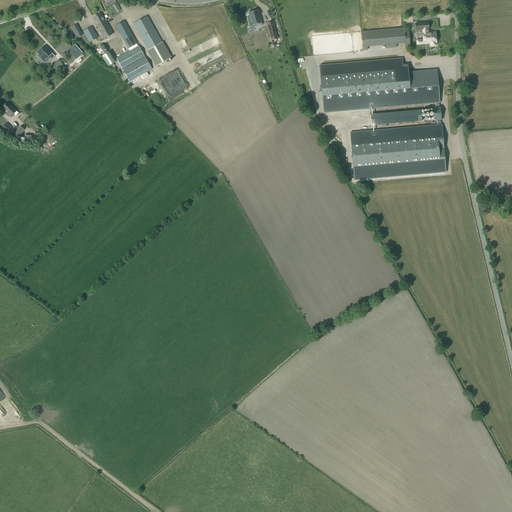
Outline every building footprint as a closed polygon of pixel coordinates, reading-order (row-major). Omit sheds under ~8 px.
[(247,17),(250,28),(262,25),(258,10),(248,13),(249,16),(247,17)] [(104,40),(113,34),(105,20),(104,20),(101,14),(93,18),(96,25),(95,25),(104,40)] [(162,42),(147,16),(133,24),(147,51),(156,66),(171,58),(162,42)] [(128,49),(137,44),(124,21),(115,26),(128,49)] [(415,30),(422,30),(423,34),(422,34),(423,40),(420,41),(420,43),(427,42),(427,44),(431,43),(431,46),(435,45),(435,43),(436,43),(435,33),(434,33),(434,32),(430,33),(427,34),(426,29),(428,29),(427,23),(415,24),(415,30)] [(77,38),(81,36),(77,26),(72,28),(77,38)] [(89,43),(98,38),(92,27),(83,32),(89,43)] [(274,28),(268,29),(271,41),(278,39),(274,28)] [(362,51),(367,51),(367,46),(385,45),(386,49),(396,48),(395,44),(404,43),(405,47),(409,46),(408,32),(404,33),(403,28),(361,33),(362,51)] [(71,64),(73,62),(81,54),(73,45),(68,50),(71,53),(68,56),(66,58),(71,64)] [(99,46),(97,50),(99,54),(104,54),(106,50),(104,46),(99,46)] [(122,70),(145,57),(139,46),(116,59),(122,70)] [(47,48),(46,50),(43,47),(37,53),(39,54),(37,56),(45,64),(50,58),(52,60),(55,56),(47,48)] [(145,57),(122,70),(129,82),(152,70),(145,57)] [(402,59),(319,66),(323,113),(436,103),(436,107),(435,108),(435,109),(433,109),(434,114),(441,114),(440,107),(439,107),(439,103),(436,69),(411,72),(408,72),(408,65),(402,65),(402,63),(402,59)] [(57,72),(64,66),(58,60),(52,66),(57,72)] [(7,103),(2,108),(11,117),(11,118),(14,115),(14,114),(16,111),(7,103)] [(421,110),(370,115),(371,126),(422,121),(421,110)] [(438,125),(350,133),(354,180),(445,172),(441,125),(440,121),(441,121),(441,114),(434,114),(434,120),(436,120),(436,121),(437,121),(438,125)] [(10,137),(14,132),(6,124),(1,129),(10,137)] [(17,138),(24,130),(20,127),(13,135),(17,138)]
